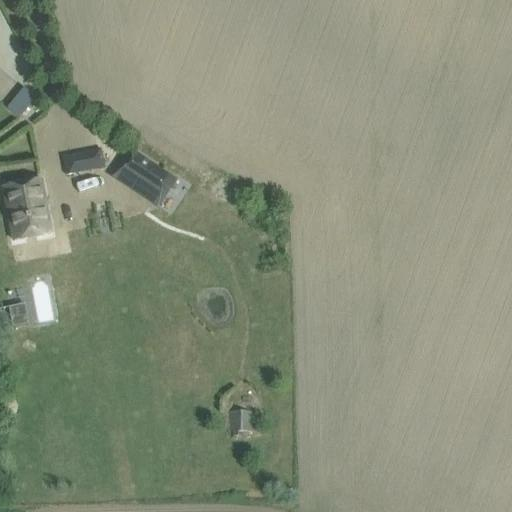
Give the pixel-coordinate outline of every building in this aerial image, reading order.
[(76,153),(62,155),(66,175),(79,173),(76,153)] [(152,162),(132,192),(157,209),(177,179),(152,162)] [(41,181),(4,188),(14,242),(52,235),(41,181)] [(16,324),(32,322),(30,305),(14,307),(16,324)] [(253,412),(229,412),(229,433),(253,432),(253,412)]
